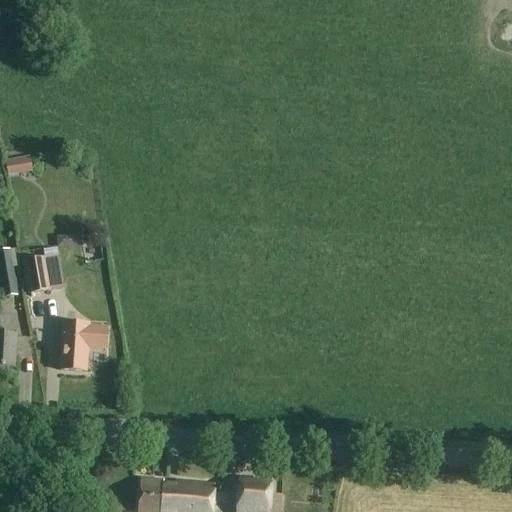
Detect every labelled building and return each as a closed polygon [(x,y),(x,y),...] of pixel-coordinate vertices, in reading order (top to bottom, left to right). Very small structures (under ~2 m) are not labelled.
[(28,158),(5,163),(7,177),(31,173),(28,158)] [(0,291),(1,298),(16,295),(11,264),(17,263),(15,249),(0,251),(0,291)] [(27,295),(51,292),(46,258),(22,262),(27,295)] [(105,352),(107,330),(89,329),(89,327),(62,325),(59,373),(86,374),(88,351),(105,352)] [(0,369),(15,370),(17,337),(0,336),(0,369)] [(175,490),(162,489),(162,486),(140,484),(137,511),(211,511),(214,489),(175,486),(175,490)] [(268,511),(270,487),(237,485),(235,511),(268,511)]
